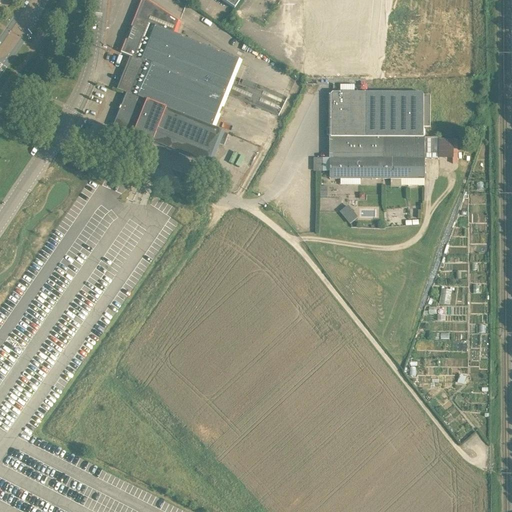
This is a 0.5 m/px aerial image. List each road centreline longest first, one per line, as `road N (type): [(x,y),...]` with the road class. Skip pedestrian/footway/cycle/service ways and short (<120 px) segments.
road 1 (track): [(243,206),(291,241),(466,459),(484,456),(476,437)]
road 2 (track): [(431,161),(425,222),(409,241),(291,241)]
road 3 (unclassified): [(243,206),(58,131)]
road 4 (unclassified): [(58,131),(82,91),(97,1)]
